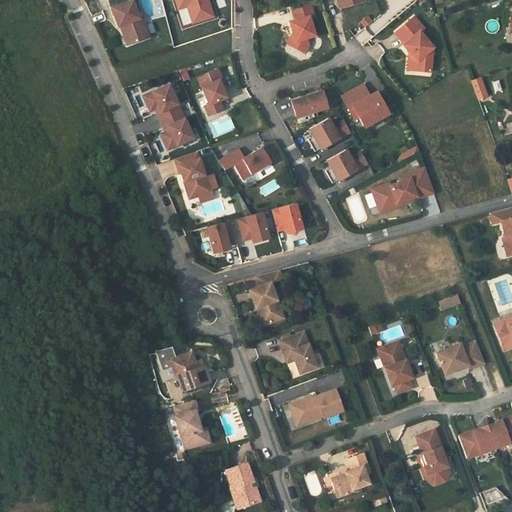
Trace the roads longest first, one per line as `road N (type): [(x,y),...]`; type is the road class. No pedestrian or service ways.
road 1 (residential): [(188,285),(73,0)]
road 2 (residential): [(511,394),(473,409),(430,409),(274,463)]
road 3 (residential): [(274,463),(224,335),(188,285)]
road 4 (residential): [(341,244),(511,198)]
road 5 (residential): [(257,90),(341,244)]
road 6 (residential): [(341,244),(188,285)]
